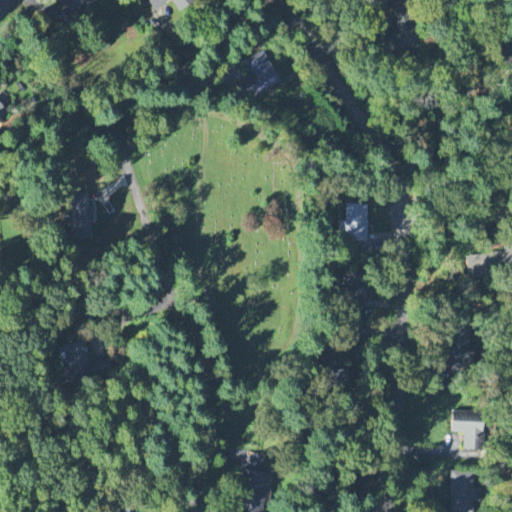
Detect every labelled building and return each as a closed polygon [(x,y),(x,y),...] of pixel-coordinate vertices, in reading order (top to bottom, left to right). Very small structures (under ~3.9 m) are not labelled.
[(60,0),(58,3),(74,16),(86,0),(60,0)] [(171,0),(179,11),(193,0),(146,0),(152,7),(151,8),(153,11),(167,0),(171,0)] [(418,52),(410,7),(393,10),(397,33),(379,36),(383,59),(418,52)] [(246,101),(281,81),(271,63),(270,64),(262,50),(244,60),(252,74),(236,84),(246,101)] [(91,239),(90,226),(93,226),(92,208),(88,208),(87,195),(68,196),(69,217),(64,217),(65,240),(91,239)] [(345,223),(340,223),(339,243),(366,243),(367,206),(346,205),(345,223)] [(503,253),(464,258),(467,282),(511,275),(511,247),(502,249),(503,253)] [(468,354),(469,331),(448,330),(445,375),(471,376),(472,354),(468,354)] [(62,347),(71,386),(111,377),(107,357),(89,361),(84,342),(62,347)] [(450,434),(463,435),(462,451),(481,452),(482,413),(450,412),(450,434)] [(263,511),(269,476),(246,472),(238,511),(263,511)] [(473,490),(473,474),(449,474),(449,511),(471,511),(471,503),(479,503),(479,490),(473,490)]
